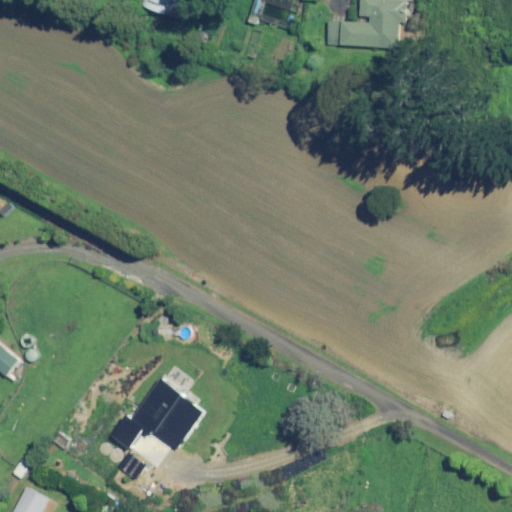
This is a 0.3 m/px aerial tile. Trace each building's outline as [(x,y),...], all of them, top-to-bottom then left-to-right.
[(134,0),(160,11),(164,0),(134,0)] [(265,2),(258,0),(250,23),(258,25),(265,2)] [(339,16),(338,40),(397,43),(398,18),(405,18),(406,0),(357,0),(357,11),(368,11),(367,17),(339,16)] [(39,341),(30,334),(24,343),(33,349),(39,341)] [(0,343),(0,368),(5,372),(17,357),(0,343)] [(44,356),(37,349),(28,357),(35,364),(44,356)] [(127,411),(110,433),(128,447),(145,424),(178,448),(207,410),(162,377),(133,416),(127,411)] [(26,483),(10,511),(41,511),(50,496),(26,483)]
